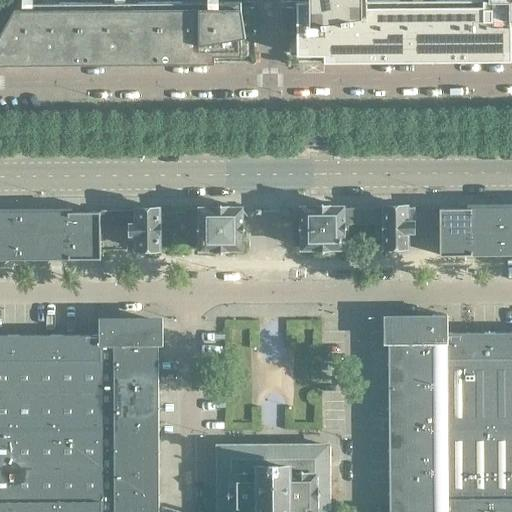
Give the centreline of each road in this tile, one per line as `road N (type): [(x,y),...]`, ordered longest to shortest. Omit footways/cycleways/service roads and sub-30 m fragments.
road 1 (tertiary): [(0,180),(511,174)]
road 2 (residential): [(365,511),(363,293)]
road 3 (residential): [(184,511),(183,294)]
road 4 (residential): [(0,295),(183,294)]
road 5 (residential): [(183,294),(363,293)]
road 6 (residential): [(363,293),(511,293)]
